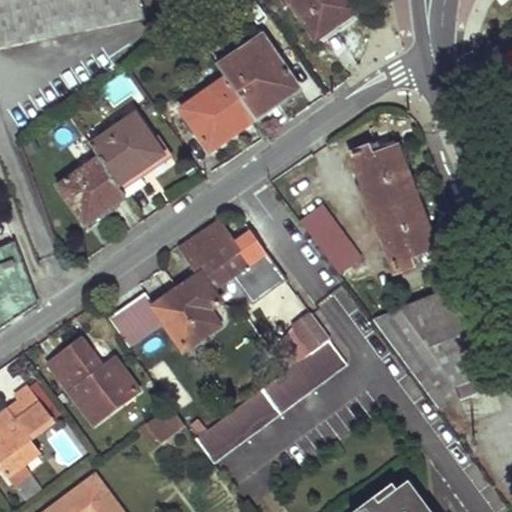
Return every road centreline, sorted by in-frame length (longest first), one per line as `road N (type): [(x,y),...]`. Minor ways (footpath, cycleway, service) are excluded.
road 1 (residential): [(0,347),(238,179)]
road 2 (residential): [(238,179),(358,95),(438,69)]
road 3 (tertiary): [(438,69),(511,269)]
road 4 (residential): [(238,179),(324,292)]
